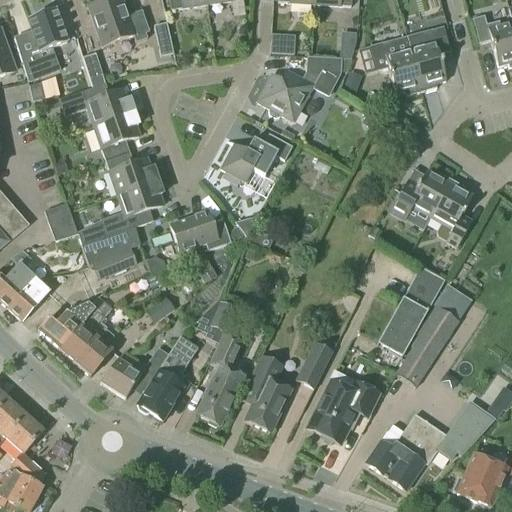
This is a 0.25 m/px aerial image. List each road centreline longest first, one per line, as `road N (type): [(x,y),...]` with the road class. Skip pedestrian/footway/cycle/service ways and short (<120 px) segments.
road 1 (residential): [(250,73),(188,182),(159,109),(169,87)]
road 2 (tertiary): [(295,511),(112,443)]
road 3 (tertiary): [(112,443),(0,334)]
road 4 (residential): [(476,105),(454,115),(436,143),(496,181),(511,166)]
